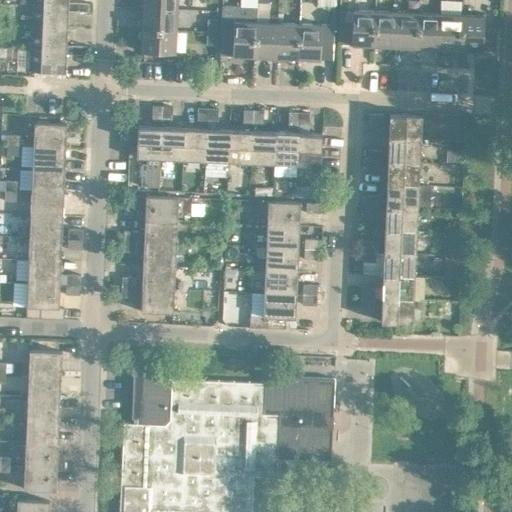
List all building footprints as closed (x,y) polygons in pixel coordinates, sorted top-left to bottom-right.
[(142,0),(143,7),(177,8),(177,0),(142,0)] [(68,1),(68,6),(68,10),(78,11),(78,2),(68,1)] [(78,2),(78,11),(88,11),(88,2),(78,2)] [(32,4),(31,26),(67,27),(68,10),(68,6),(32,4)] [(220,54),(255,56),(256,21),(256,6),(222,4),(220,54)] [(143,7),(142,29),(176,30),(177,8),(143,7)] [(352,44),(374,45),(375,11),(353,10),(352,44)] [(374,45),(396,46),(397,11),(375,11),(374,45)] [(396,46),(417,47),(419,12),(397,11),(396,46)] [(417,47),(439,48),(440,13),(419,12),(417,47)] [(439,48),(460,49),(462,14),(440,13),(439,48)] [(462,14),(460,49),(482,50),(484,15),(462,14)] [(208,19),(207,31),(216,32),(216,19),(208,19)] [(255,56),(276,57),(278,22),(256,21),(255,56)] [(276,57),(298,58),(299,23),(278,22),(276,57)] [(299,23),(298,58),(320,59),(322,24),(299,23)] [(31,26),(30,47),(66,49),(67,44),(67,27),(31,26)] [(176,30),(142,29),(141,51),(175,52),(176,30)] [(216,32),(207,31),(206,44),(215,44),(216,32)] [(67,44),(66,49),(66,53),(76,54),(76,45),(67,44)] [(86,45),(76,45),(76,54),(86,54),(86,45)] [(66,49),(30,47),(29,70),(65,72),(66,53),(66,49)] [(152,119),(162,120),(163,106),(152,105),(152,119)] [(163,106),(162,120),(172,120),(173,106),(163,106)] [(197,122),(207,122),(208,107),(198,107),(197,122)] [(208,107),(207,122),(218,122),(218,108),(208,107)] [(243,123),(253,124),(254,110),(244,109),(243,123)] [(254,110),(253,124),(263,124),(264,110),(254,110)] [(288,125),(299,126),(299,112),(289,111),(288,125)] [(299,112),(299,126),(309,126),(309,112),(299,112)] [(369,113),(368,123),(383,124),(383,114),(369,113)] [(389,114),(388,138),(421,139),(422,115),(389,114)] [(34,121),(33,145),(66,147),(67,123),(34,121)] [(137,157),(160,158),(162,126),(138,125),(137,157)] [(160,158),(183,159),(184,127),(162,126),(160,158)] [(183,159),(206,160),(207,128),(184,127),(183,159)] [(206,160),(229,161),(230,129),(207,128),(206,160)] [(229,161),(251,162),(253,130),(230,129),(229,161)] [(251,162),(274,163),(276,131),(253,130),(251,162)] [(276,131),(274,163),(274,173),(296,174),(297,164),(298,132),(276,131)] [(322,133),(298,132),(297,164),(320,165),(322,133)] [(7,134),(7,144),(21,145),(22,135),(7,134)] [(388,138),(387,160),(420,162),(421,139),(388,138)] [(21,145),(7,144),(6,154),(21,155),(21,145)] [(33,145),(32,168),(65,169),(66,147),(33,145)] [(367,149),(367,160),(381,160),(382,150),(367,149)] [(447,149),(447,162),(462,162),(463,149),(447,149)] [(381,160),(367,160),(366,170),(381,170),(381,160)] [(387,160),(386,183),(419,185),(420,162),(387,160)] [(32,168),(31,191),(64,192),(65,169),(32,168)] [(5,179),(5,190),(19,190),(20,180),(5,179)] [(386,183),(385,206),(418,207),(419,185),(386,183)] [(19,190),(5,190),(4,200),(19,200),(19,190)] [(31,191),(30,214),(63,215),(64,192),(31,191)] [(125,204),(139,205),(140,195),(125,194),(125,204)] [(146,195),(145,219),(177,220),(178,196),(146,195)] [(365,195),(365,205),(379,206),(380,196),(365,195)] [(268,200),(267,224),(299,225),(300,201),(268,200)] [(306,212),(320,212),(321,202),(306,202),(306,212)] [(379,206),(365,205),(365,215),(379,216),(379,206)] [(385,206),(384,229),(417,230),(418,207),(385,206)] [(30,214),(29,236),(62,238),(63,215),(30,214)] [(145,219),(144,241),(176,243),(177,220),(145,219)] [(267,224),(266,247),(298,248),(299,225),(267,224)] [(68,228),(68,238),(82,239),(82,228),(68,228)] [(384,229),(383,252),(416,253),(417,230),(384,229)] [(124,230),(123,241),(138,241),(138,231),(124,230)] [(29,236),(28,259),(61,261),(62,238),(29,236)] [(82,239),(68,238),(67,248),(82,249),(82,239)] [(305,238),(304,248),(319,249),(319,239),(305,238)] [(138,241),(123,241),(123,251),(137,251),(138,241)] [(144,241),(143,264),(175,266),(176,243),(144,241)] [(363,241),(363,251),(377,251),(378,241),(363,241)] [(266,247),(265,269),(297,271),(298,248),(266,247)] [(319,249),(304,248),(304,258),(318,259),(319,249)] [(377,251),(363,251),(363,261),(377,261),(377,251)] [(383,252),(383,274),(415,276),(416,253),(383,252)] [(446,254),(445,265),(459,265),(459,254),(446,254)] [(28,259),(28,282),(60,283),(61,261),(28,259)] [(143,264),(142,287),(174,288),(175,266),(143,264)] [(225,268),(224,276),(236,277),(236,268),(225,268)] [(265,269),(264,292),(296,294),(297,271),(265,269)] [(66,273),(66,284),(80,284),(81,274),(66,273)] [(383,274),(381,297),(414,299),(415,276),(383,274)] [(122,276),(121,286),(136,287),(136,277),(122,276)] [(60,283),(28,282),(27,306),(26,317),(64,319),(64,307),(59,307),(60,283)] [(80,284),(66,284),(66,294),(80,294),(80,284)] [(303,284),(302,294),(317,294),(317,284),(303,284)] [(136,287),(121,286),(121,296),(135,297),(136,287)] [(362,286),(361,296),(376,297),(376,287),(362,286)] [(174,288),(142,287),(141,311),(173,312),(174,288)] [(296,294),(264,292),(263,316),(250,315),(249,327),(285,328),(286,317),(295,317),(296,294)] [(317,294),(302,294),(302,304),(316,305),(317,294)] [(376,297),(361,296),(361,306),(375,307),(376,297)] [(414,299),(381,297),(380,321),(421,323),(422,299),(414,299)] [(29,349),(28,373),(61,375),(62,351),(29,349)] [(251,511),(253,475),(276,476),(276,465),(277,461),(331,463),(334,378),(264,375),(264,382),(173,378),(173,371),(133,370),(132,417),(133,417),(133,423),(123,422),(119,511),(251,511)] [(28,373),(27,396),(60,397),(61,375),(28,373)] [(27,396),(26,419),(59,420),(60,397),(27,396)] [(26,419),(25,441),(58,443),(59,420),(26,419)] [(25,441),(24,464),(57,466),(58,443),(25,441)] [(0,470),(1,471),(11,471),(11,457),(0,456),(0,470)] [(57,466),(24,464),(23,488),(56,489),(57,466)] [(17,499),(16,511),(48,511),(49,500),(17,499)]
